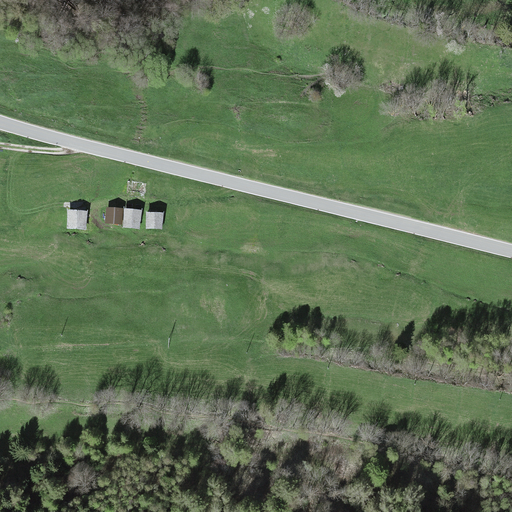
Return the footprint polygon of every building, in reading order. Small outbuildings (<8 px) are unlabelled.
[(145,184),(128,183),(127,201),(144,202),(145,184)] [(121,211),(105,210),(104,227),(120,228),(121,211)] [(140,212),(123,211),(121,231),(138,232),(140,212)] [(86,214),(67,213),(66,232),(85,233),(86,214)] [(161,215),(145,215),(144,231),(160,232),(161,215)]
